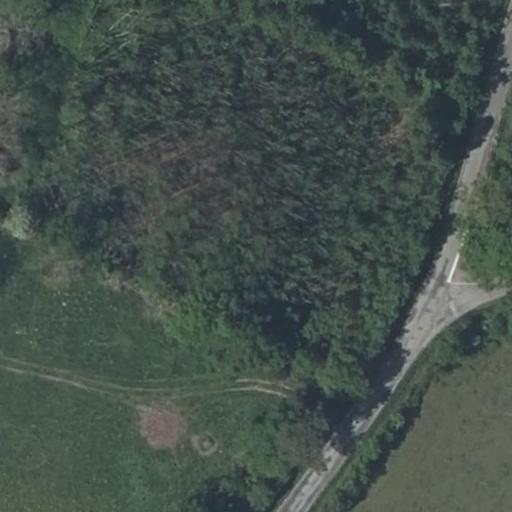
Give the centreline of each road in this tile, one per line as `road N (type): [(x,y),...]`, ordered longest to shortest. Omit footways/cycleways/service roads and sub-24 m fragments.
road 1 (unclassified): [(294,511),(377,403),(445,284)]
road 2 (unclassified): [(445,284),(511,30)]
